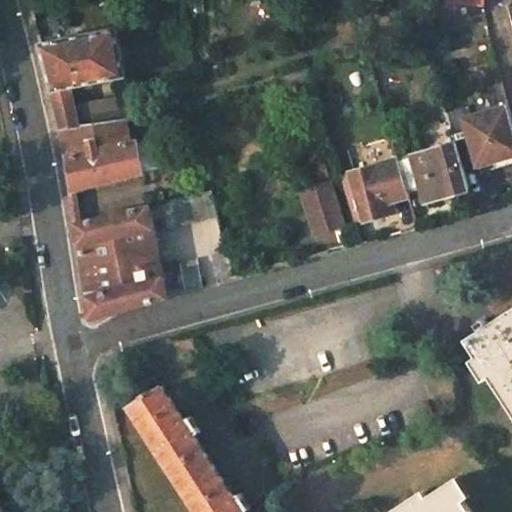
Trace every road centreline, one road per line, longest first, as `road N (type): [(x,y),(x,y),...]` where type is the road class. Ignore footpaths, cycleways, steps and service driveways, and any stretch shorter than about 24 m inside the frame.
road 1 (unclassified): [(74,348),(511,220)]
road 2 (unclassified): [(74,348),(2,0)]
road 3 (unknown): [(417,248),(439,336),(429,359),(273,424)]
road 4 (unclassified): [(113,511),(74,348)]
